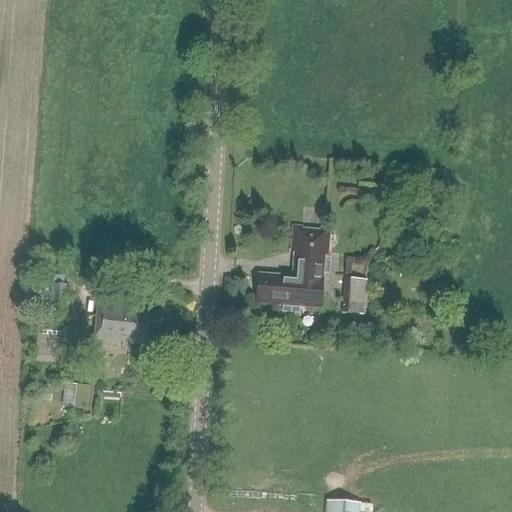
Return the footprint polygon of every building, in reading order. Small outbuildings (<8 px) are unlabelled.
[(292,227),(290,252),(292,252),(290,279),(257,277),(255,301),(281,303),(280,313),(298,314),(299,305),(319,306),(321,282),(320,282),(322,254),(326,255),(328,229),(319,229),(319,232),(312,232),(312,228),(292,227)] [(367,281),(343,279),(341,313),(364,315),(367,281)] [(49,317),(65,317),(66,285),(49,285),(49,317)] [(159,330),(161,313),(135,311),(135,308),(127,307),(127,305),(97,301),(92,344),(117,346),(118,342),(148,346),(150,329),(159,330)] [(73,404),(72,383),(64,383),(65,405),(73,404)] [(87,408),(90,384),(75,383),(73,406),(87,408)] [(325,511),(357,511),(358,504),(326,502),(325,511)]
